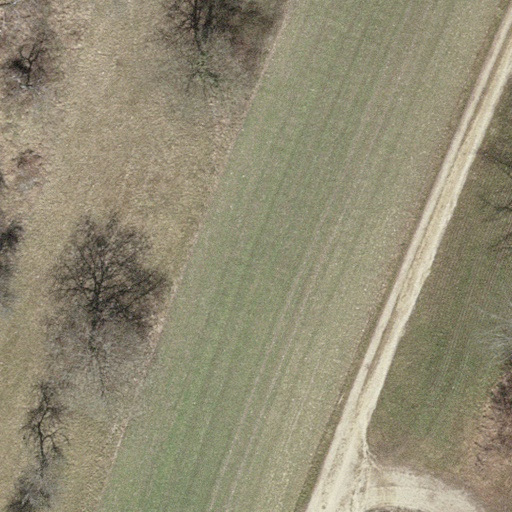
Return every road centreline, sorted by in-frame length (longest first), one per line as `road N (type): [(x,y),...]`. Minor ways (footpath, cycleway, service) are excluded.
road 1 (track): [(511,35),(327,511)]
road 2 (track): [(333,492),(433,493),(449,511)]
